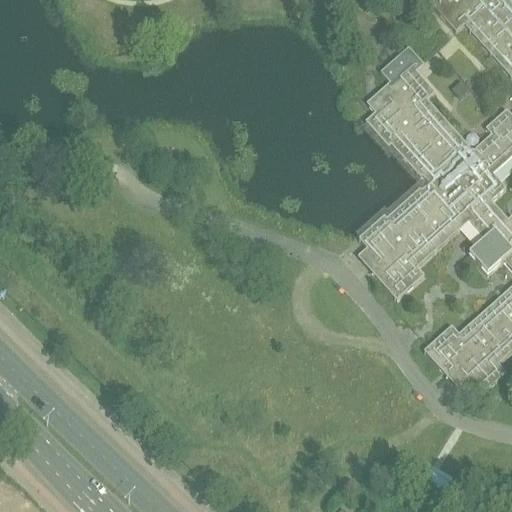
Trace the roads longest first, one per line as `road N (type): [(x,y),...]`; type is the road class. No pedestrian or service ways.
road 1 (residential): [(124,168),(137,195),(322,259),(369,306),(441,408),(511,437)]
road 2 (primary): [(165,511),(0,350)]
road 3 (track): [(441,408),(313,510)]
road 4 (primary): [(0,399),(106,511)]
